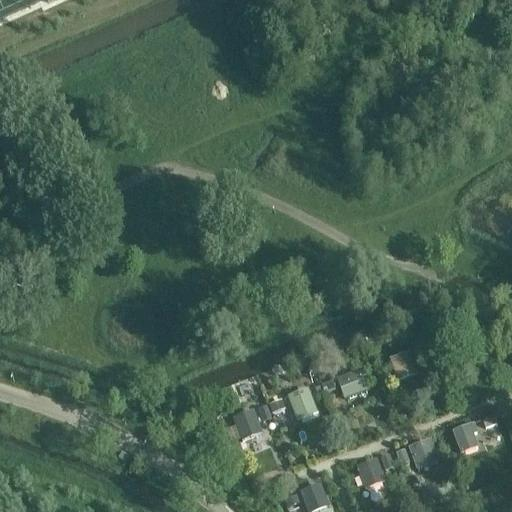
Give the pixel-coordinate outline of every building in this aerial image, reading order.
[(408,338),(377,349),(390,387),(422,375),(408,338)] [(327,384),(335,404),(371,391),(364,371),(327,384)] [(310,380),(283,389),(294,423),(321,415),(310,380)] [(235,418),(247,450),(267,442),(255,411),(235,418)] [(460,456),(481,449),(473,425),(452,433),(460,456)] [(430,435),(404,445),(412,466),(438,456),(430,435)] [(359,465),(365,490),(387,485),(382,461),(359,465)] [(309,511),(321,511),(332,508),(323,485),(302,493),(309,511)]
